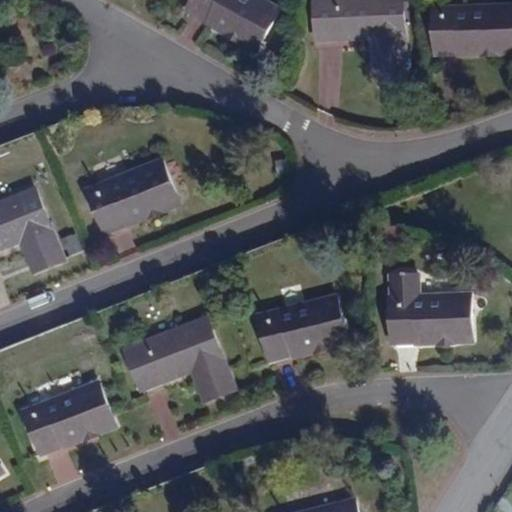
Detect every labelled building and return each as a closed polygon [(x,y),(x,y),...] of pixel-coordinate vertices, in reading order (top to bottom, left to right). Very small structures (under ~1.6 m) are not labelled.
[(194,0),(189,11),(258,50),(279,11),(258,0),(194,0)] [(314,0),(317,42),(370,40),(373,71),(408,69),(403,0),(314,0)] [(511,6),(434,8),(436,51),(511,50),(511,6)] [(88,192),(105,233),(179,203),(162,162),(88,192)] [(0,202),(0,252),(21,244),(33,274),(66,261),(36,188),(0,202)] [(65,255),(79,252),(75,233),(61,236),(65,255)] [(391,277),(391,299),(390,299),(392,344),(472,341),(471,296),(420,298),(419,276),(391,277)] [(259,317),(270,360),(347,341),(336,298),(259,317)] [(126,349),(143,392),(191,373),(204,403),(237,389),(208,318),(126,349)] [(25,412),(42,453),(115,425),(99,383),(25,412)] [(59,486),(78,478),(67,451),(48,459),(59,486)] [(310,511),(358,511),(356,501),(310,511)]
